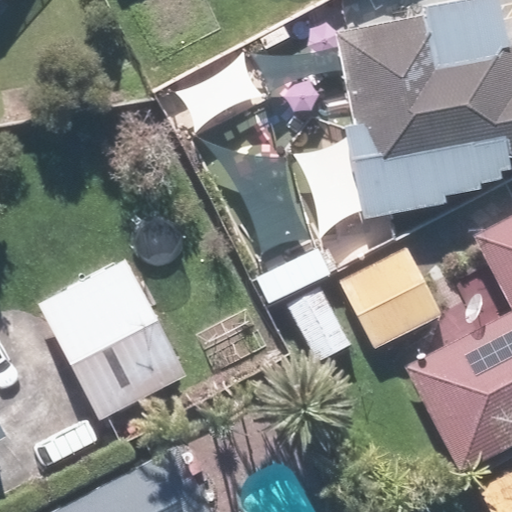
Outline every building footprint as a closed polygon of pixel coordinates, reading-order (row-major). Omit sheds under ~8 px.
[(511,165),(511,99),(492,0),(425,0),(336,18),(370,193),(511,165)] [(245,48),(178,88),(202,129),(269,88),(245,48)] [(511,211),(475,233),(511,297),(511,306),(404,369),(466,476),(511,448),(511,211)] [(441,309),(404,241),(334,279),(371,347),(441,309)] [(189,367),(127,253),(40,301),(102,414),(189,367)] [(352,336),(321,281),(284,302),(315,357),(352,336)] [(0,434),(11,428),(0,409),(0,434)] [(220,511),(183,440),(45,511),(220,511)] [(511,511),(511,466),(473,486),(486,511),(511,511)]
